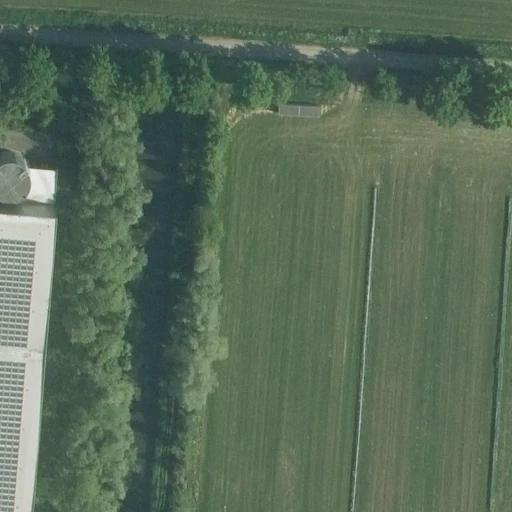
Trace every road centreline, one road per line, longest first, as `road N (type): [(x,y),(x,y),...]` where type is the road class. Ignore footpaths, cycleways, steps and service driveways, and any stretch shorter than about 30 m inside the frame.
road 1 (unclassified): [(511,70),(0,34)]
road 2 (track): [(195,46),(153,511)]
